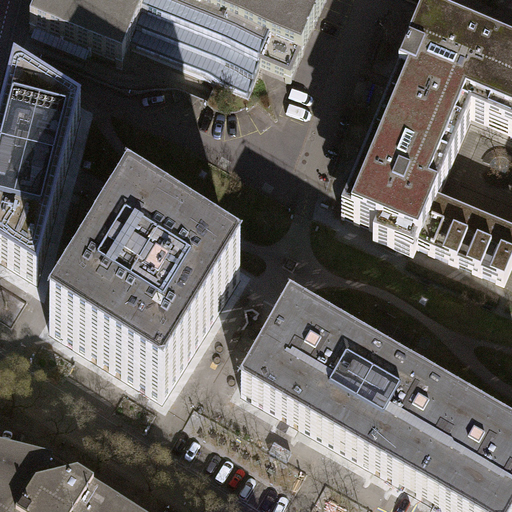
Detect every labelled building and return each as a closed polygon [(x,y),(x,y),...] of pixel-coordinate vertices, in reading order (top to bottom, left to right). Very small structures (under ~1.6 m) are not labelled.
[(43,0),(30,32),(122,71),(131,51),(249,100),(260,73),(291,86),(326,0),(43,0)] [(511,60),(424,23),(341,220),(378,235),(373,246),(414,263),(418,252),(505,288),(511,271),(511,235),(438,205),(472,125),(511,141),(511,60)] [(81,117),(14,75),(0,131),(0,263),(38,287),(81,117)] [(241,281),(128,211),(50,336),(163,406),(241,281)] [(337,453),(386,367),(291,313),(241,398),(337,453)] [(419,500),(468,414),(386,367),(337,453),(419,500)] [(440,511),(511,511),(511,439),(468,414),(419,500),(440,511)] [(84,511),(93,499),(78,489),(70,491),(53,480),(52,473),(0,459),(0,511),(84,511)] [(113,511),(93,499),(84,511),(113,511)]
